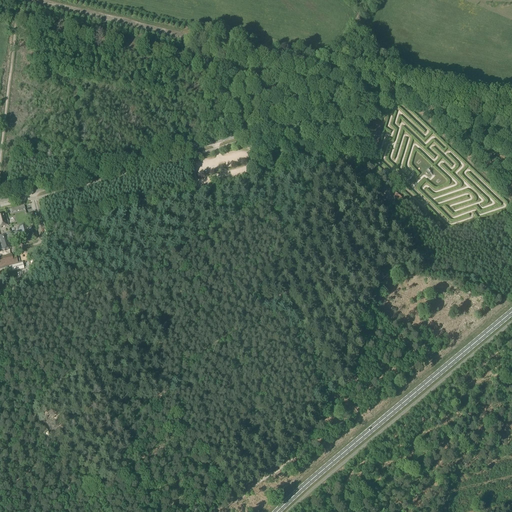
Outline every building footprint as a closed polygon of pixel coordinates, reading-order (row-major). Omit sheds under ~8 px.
[(402,198),(395,192),(392,196),(398,202),(402,198)] [(5,227),(9,226),(5,213),(0,214),(0,228),(1,228),(1,227),(5,226),(5,227)] [(27,228),(29,236),(30,240),(37,238),(34,226),(27,228)] [(0,250),(1,250),(1,251),(11,248),(9,241),(23,238),(25,243),(30,242),(30,240),(29,236),(27,228),(22,230),(22,231),(16,233),(15,232),(0,236),(0,250)] [(0,268),(15,264),(18,264),(16,256),(12,257),(11,254),(0,257),(0,268)]
